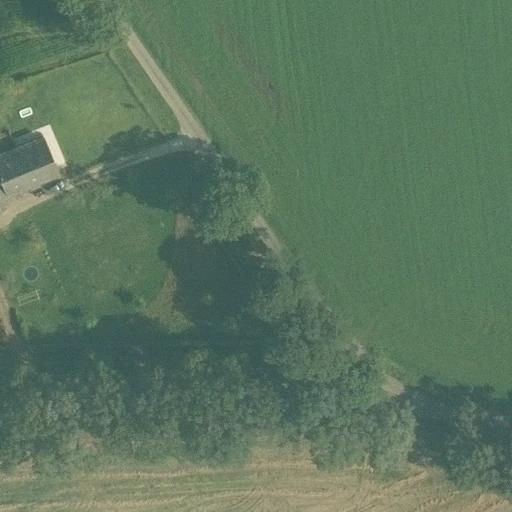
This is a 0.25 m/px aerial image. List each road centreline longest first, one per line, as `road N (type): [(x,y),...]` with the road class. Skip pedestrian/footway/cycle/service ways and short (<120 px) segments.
road 1 (unclassified): [(398,406),(232,191),(100,0)]
road 2 (tertiary): [(398,406),(294,392),(0,408)]
